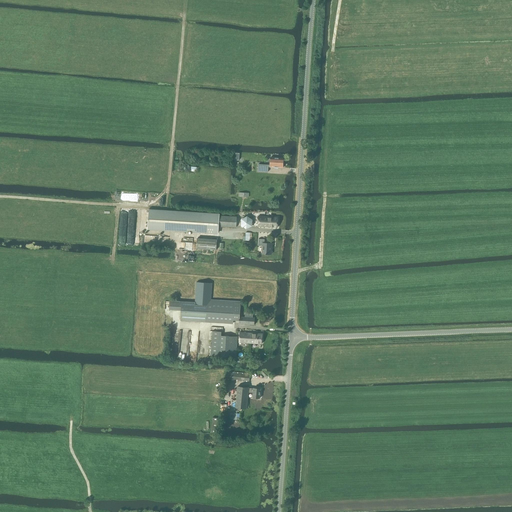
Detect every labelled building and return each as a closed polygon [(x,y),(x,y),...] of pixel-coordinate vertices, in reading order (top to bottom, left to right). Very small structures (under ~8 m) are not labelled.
[(283,158),(271,157),(270,165),(258,164),(258,171),(268,172),(268,167),(283,168),(283,158)] [(220,215),(149,211),(148,227),(212,231),(212,222),(219,223),(220,215)] [(219,223),(219,226),(236,227),(236,216),(220,215),(219,223)] [(278,217),(258,216),(257,226),(277,227),(278,217)] [(217,239),(197,238),(196,249),(216,250),(217,239)] [(264,239),(258,239),(258,245),(263,246),(263,254),(271,254),(271,247),(272,247),(272,243),(264,243),(264,239)] [(196,282),(195,302),(195,304),(210,305),(212,283),(196,282)] [(195,302),(170,300),(169,310),(181,310),(181,320),(233,323),(233,320),(239,321),(239,317),(239,316),(240,316),(241,301),(211,299),(210,305),(195,304),(195,302)] [(239,316),(239,317),(239,321),(238,324),(254,325),(254,318),(252,317),(253,313),(245,312),(244,317),(240,316),(239,316)] [(250,343),(251,333),(239,332),(239,342),(250,343)] [(262,334),(251,333),(250,343),(262,344),(262,334)] [(237,337),(221,335),(220,357),(236,358),(237,337)] [(250,374),(226,371),(225,379),(249,382),(250,374)] [(237,386),(235,407),(246,409),(248,387),(237,386)] [(253,388),(248,388),(248,393),(253,393),(252,397),(259,398),(260,388),(253,388)]
